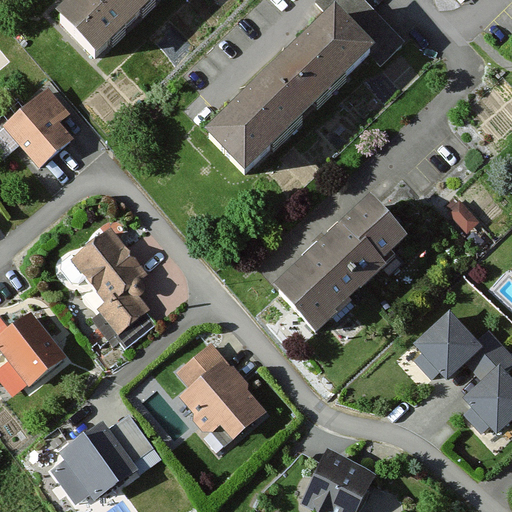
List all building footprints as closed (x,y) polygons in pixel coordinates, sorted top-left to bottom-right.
[(84,0),(56,27),(95,68),(166,0),(84,0)] [(403,45),(359,0),(320,0),(317,3),(379,67),(403,45)] [(240,108),(203,143),(243,184),(371,62),(332,21),(309,42),(240,108)] [(68,118),(46,92),(1,132),(38,174),(71,145),(56,128),(68,118)] [(410,244),(375,206),(277,295),(318,340),(353,308),(351,307),(390,271),(386,267),(410,244)] [(145,280),(107,235),(70,266),(103,306),(94,313),(115,339),(111,343),(121,355),(151,329),(143,319),(146,316),(127,294),(145,280)] [(462,369),(465,366),(482,350),(450,318),(415,353),(446,385),(462,369)] [(62,363),(32,320),(0,343),(0,355),(25,390),(62,363)] [(465,366),(484,385),(501,369),(511,359),(492,340),(482,350),(465,366)] [(209,349),(172,381),(186,397),(177,405),(194,423),(190,426),(206,444),(218,434),(232,449),(265,420),(244,396),(248,393),(209,349)] [(511,380),(501,369),(484,385),(483,387),(465,404),(499,439),(511,426),(511,380)] [(106,436),(100,428),(58,458),(64,466),(50,476),(73,509),(88,499),(93,506),(134,478),(137,482),(157,468),(126,422),(106,436)] [(359,511),(375,481),(327,457),(302,507),(312,511),(359,511)]
